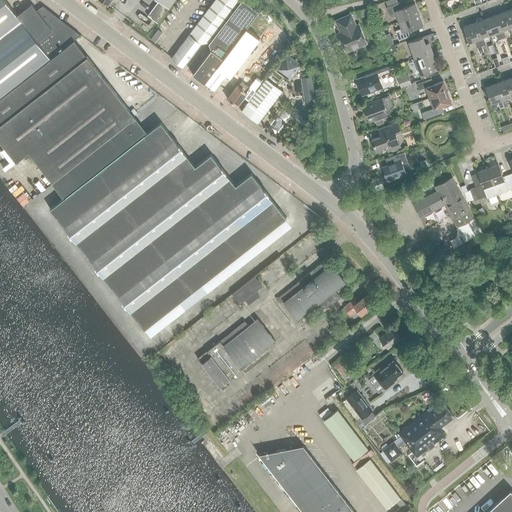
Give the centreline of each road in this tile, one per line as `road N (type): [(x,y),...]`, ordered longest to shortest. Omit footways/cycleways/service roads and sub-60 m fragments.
road 1 (tertiary): [(328,200),(64,0)]
road 2 (residential): [(328,200),(349,173),(352,149),(320,39),(288,0)]
road 3 (tertiary): [(464,357),(328,200)]
road 4 (residential): [(429,0),(483,149)]
